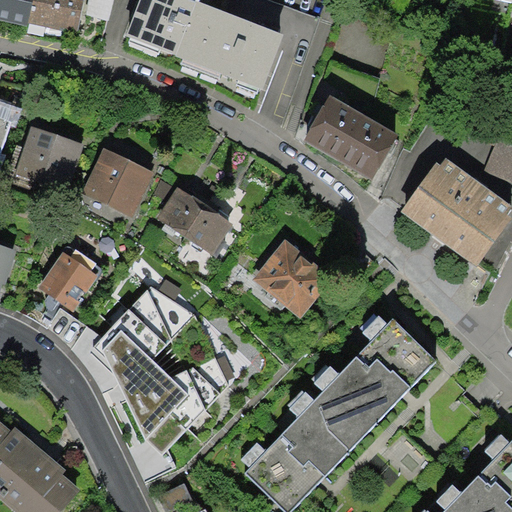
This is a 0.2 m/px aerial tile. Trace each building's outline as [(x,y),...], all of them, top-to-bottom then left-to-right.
[(108,24),(113,0),(0,0),(0,20),(77,37),(83,18),(108,24)] [(201,0),(142,0),(126,42),(259,91),(280,37),(199,6),(201,0)] [(398,142),(331,102),(305,146),(371,185),(398,142)] [(511,116),(489,108),(480,131),(505,141),(491,178),(511,185),(511,116)] [(0,171),(14,128),(0,123),(0,171)] [(83,146),(33,129),(15,178),(66,196),(83,146)] [(151,175),(102,154),(84,196),(133,217),(151,175)] [(483,264),(511,224),(511,199),(449,154),(408,210),(483,264)] [(184,186),(163,180),(151,207),(160,210),(152,220),(216,261),(238,222),(184,186)] [(335,279),(287,240),(253,281),(301,320),(335,279)] [(0,295),(15,254),(0,249),(0,295)] [(104,280),(64,252),(37,290),(77,318),(104,280)] [(374,261),(366,254),(358,262),(366,269),(374,261)] [(146,341),(115,315),(84,351),(115,377),(146,341)] [(253,468),(246,475),(283,511),(291,511),(442,364),(395,317),(388,324),(380,316),(364,331),(373,340),(339,373),(333,366),(315,383),(321,389),(311,399),(305,393),(290,408),(301,420),(266,454),(259,447),(245,460),(253,468)] [(164,382),(121,403),(141,446),(185,426),(164,382)] [(9,436),(0,427),(0,502),(11,511),(64,511),(80,493),(60,476),(64,471),(14,430),(9,436)] [(511,511),(511,441),(511,442),(501,432),(482,450),(493,461),(464,490),(455,481),(433,502),(442,511),(511,511)]
